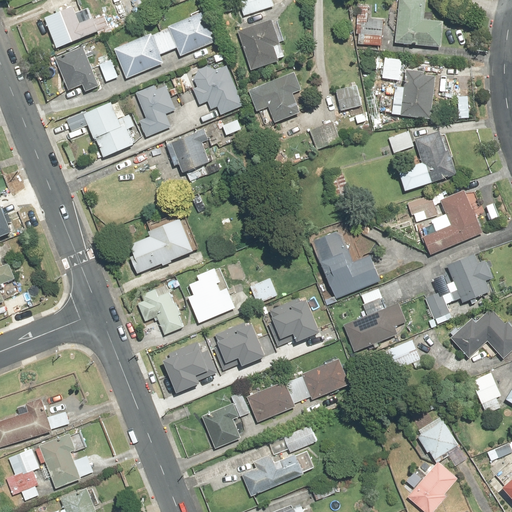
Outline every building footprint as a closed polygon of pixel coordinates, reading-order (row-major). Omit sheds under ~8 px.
[(278,0),(240,0),(246,14),(280,2),(278,0)] [(399,0),(396,40),(446,44),(448,19),(428,18),(429,0),(399,0)] [(372,4),(356,3),(354,45),(386,46),(387,18),(371,17),(372,4)] [(58,46),(112,26),(106,10),(84,19),(78,4),(46,16),(58,46)] [(207,9),(116,45),(128,77),(168,61),(164,52),(180,46),(183,55),(220,41),(207,9)] [(276,17),(239,31),(253,69),(284,58),(278,43),(285,40),(276,17)] [(89,44),(57,56),(70,89),(87,83),(90,89),(105,84),(89,44)] [(226,54),(187,70),(201,105),(216,99),(222,115),(247,105),(226,54)] [(385,54),(383,77),(402,79),(404,55),(385,54)] [(114,61),(101,66),(108,84),(121,79),(114,61)] [(287,67),(249,83),(260,111),(271,106),(278,123),(305,112),(287,67)] [(407,67),(403,115),(434,117),(438,70),(407,67)] [(142,120),(149,137),(175,127),(170,113),(180,109),(168,79),(139,91),(150,117),(142,120)] [(360,82),(336,89),(343,111),(367,104),(360,82)] [(121,97),(86,111),(104,156),(139,142),(121,97)] [(229,136),(246,129),(242,119),(225,125),(229,136)] [(345,143),(335,121),(311,132),(321,153),(345,143)] [(202,127),(171,140),(188,181),(219,169),(202,127)] [(389,135),(395,151),(415,143),(409,128),(389,135)] [(400,169),(409,190),(460,171),(444,128),(417,138),(425,160),(400,169)] [(354,195),(345,168),(328,173),(333,189),(326,191),(329,201),(338,199),(338,200),(354,195)] [(434,189),(409,199),(418,223),(433,217),(438,230),(424,235),(431,254),(487,231),(470,188),(439,200),(434,189)] [(0,238),(15,233),(0,191),(0,238)] [(134,261),(140,274),(199,251),(184,213),(153,226),(156,234),(134,242),(141,258),(134,261)] [(342,226),(313,237),(338,298),(385,280),(375,254),(356,261),(342,226)] [(480,250),(448,263),(464,303),(496,290),(480,250)] [(0,301),(10,297),(4,283),(19,277),(12,260),(4,263),(0,253),(0,301)] [(184,279),(201,322),(239,307),(222,264),(184,279)] [(251,283),(259,301),(280,293),(273,274),(251,283)] [(171,281),(136,295),(147,320),(158,316),(166,335),(189,326),(171,281)] [(427,294),(436,318),(454,311),(444,287),(427,294)] [(368,305),(385,298),(382,288),(364,295),(368,305)] [(302,340),(323,331),(310,300),(305,302),(303,298),(273,310),(277,320),(272,322),(281,345),(301,337),(302,340)] [(402,300),(344,323),(355,349),(413,326),(402,300)] [(477,313),(451,340),(475,363),(489,348),(502,360),(511,349),(511,322),(494,305),(482,317),(477,313)] [(245,363),(266,355),(253,323),(248,325),(246,321),(216,333),(220,343),(215,345),(224,368),(243,361),(245,363)] [(416,338),(383,351),(391,371),(424,358),(416,338)] [(167,358),(179,389),(201,381),(200,378),(219,370),(210,347),(205,349),(201,339),(170,351),(172,356),(167,358)] [(250,395),(261,421),(356,382),(345,356),(250,395)] [(493,370),(473,378),(486,411),(506,403),(493,370)] [(203,413),(218,449),(248,438),(239,416),(254,411),(243,384),(229,389),(233,401),(203,413)] [(0,418),(0,445),(57,428),(46,394),(28,400),(31,409),(0,418)] [(446,417),(420,432),(436,459),(462,443),(446,417)] [(314,422),(286,433),(293,450),(321,439),(314,422)] [(73,432),(41,443),(56,486),(88,475),(73,432)] [(44,467),(35,445),(11,455),(18,472),(8,476),(15,494),(24,490),(28,501),(45,494),(35,470),(44,467)] [(244,473),(253,496),(309,474),(299,451),(244,473)] [(441,458),(409,495),(429,511),(432,511),(463,477),(441,458)] [(321,500),(341,491),(334,476),(314,485),(321,500)] [(102,511),(94,486),(64,496),(69,511),(102,511)]
